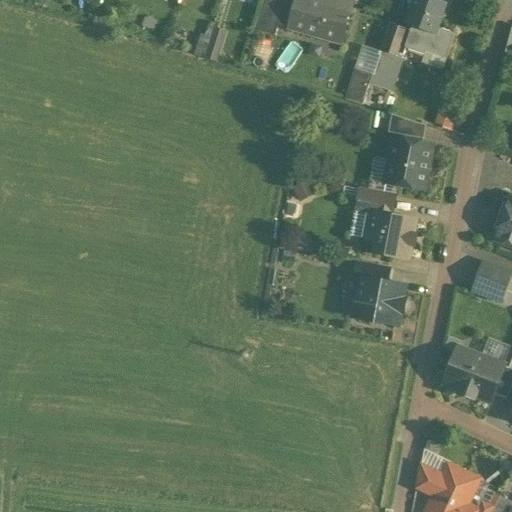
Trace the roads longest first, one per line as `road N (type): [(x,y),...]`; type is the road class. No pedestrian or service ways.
road 1 (residential): [(421,401),(461,162),(507,0)]
road 2 (track): [(0,487),(215,511)]
